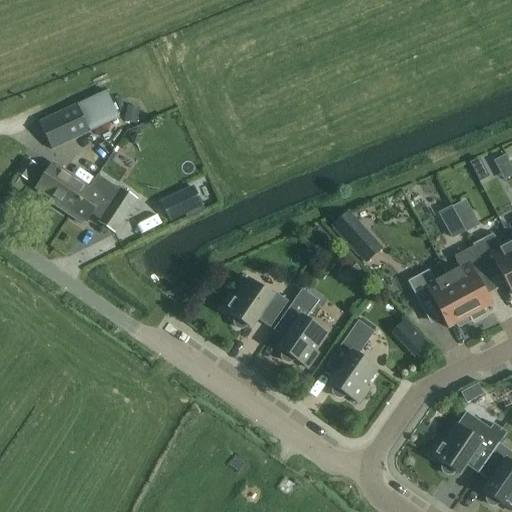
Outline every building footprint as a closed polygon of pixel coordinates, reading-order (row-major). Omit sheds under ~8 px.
[(50,151),(89,133),(76,106),(38,124),(50,151)] [(150,172),(161,169),(151,133),(140,137),(150,172)] [(93,135),(83,147),(96,158),(106,146),(93,135)] [(469,164),(479,183),(489,177),(479,159),(469,164)] [(26,181),(35,167),(26,161),(17,175),(26,181)] [(51,166),(35,189),(51,200),(48,204),(81,226),(84,222),(86,223),(91,216),(98,221),(97,223),(114,234),(136,201),(119,190),(118,191),(97,177),(88,190),(51,166)] [(201,208),(192,190),(160,205),(169,223),(201,208)] [(465,234),(480,226),(466,200),(452,208),(465,233),(465,234)] [(452,208),(451,207),(438,214),(452,240),(465,233),(452,208)] [(348,213),(333,227),(365,263),(380,249),(348,213)] [(319,247),(328,239),(317,227),(309,236),(319,247)] [(511,246),(510,242),(499,248),(492,235),(472,246),(487,276),(498,270),(511,296),(511,295),(511,246)] [(446,276),(471,322),(484,315),(482,311),(490,307),(474,278),(485,273),(472,248),(453,258),(459,269),(446,276)] [(341,268),(352,280),(361,272),(350,260),(341,268)] [(471,322),(446,276),(434,283),(427,272),(407,283),(420,308),(432,301),(448,330),(455,326),(457,330),(471,322)] [(237,330),(240,330),(242,330),(245,328),(252,318),(269,329),(287,303),(274,294),(271,299),(267,297),(268,295),(247,280),(235,298),(231,295),(220,310),(234,320),(233,324),(233,326),(235,329),(237,330)] [(314,352),(326,335),(306,321),(319,303),(301,291),(272,332),(289,343),(282,353),(281,357),(281,359),(283,362),(284,363),(288,364),(289,363),(293,361),(307,371),(318,355),(314,352)] [(340,379),(333,389),(332,393),(332,394),(334,398),(335,398),(339,399),(341,399),(344,396),(358,406),(369,391),(365,388),(377,370),(357,357),(373,334),(357,322),(325,368),(340,379)] [(394,332),(416,355),(427,345),(405,322),(394,332)] [(511,414),(507,411),(503,418),(511,423),(511,421),(511,414)] [(498,445),(499,445),(506,434),(493,425),(489,430),(465,414),(456,426),(443,443),(439,440),(428,456),(442,466),(441,470),(442,471),(444,475),(445,475),(449,476),(450,476),(454,473),(461,463),(477,475),(498,445)] [(498,445),(477,475),(494,486),(487,496),(485,501),(486,502),(488,505),(489,506),(493,507),(494,507),(498,504),(510,511),(511,511),(511,464),(511,462),(511,454),(499,445),(498,445)]
